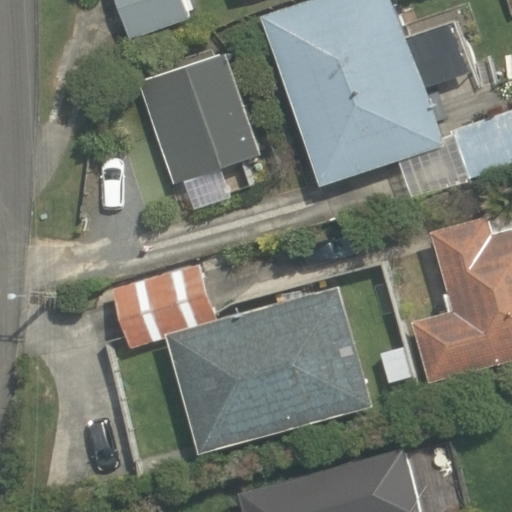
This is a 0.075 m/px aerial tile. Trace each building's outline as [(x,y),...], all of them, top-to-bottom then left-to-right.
[(124,0),(137,39),(200,18),(194,0),(124,0)] [(325,0),(274,17),(331,188),(453,147),(404,0),(325,0)] [(511,115),(462,130),(477,180),(511,169),(511,115)] [(275,361),(289,420),(487,374),(468,295),(408,309),(397,264),(351,275),(348,261),(294,274),(313,352),(275,361)] [(122,292),(140,350),(222,325),(204,267),(122,292)] [(427,511),(409,444),(245,489),(249,505),(223,511),(427,511)]
